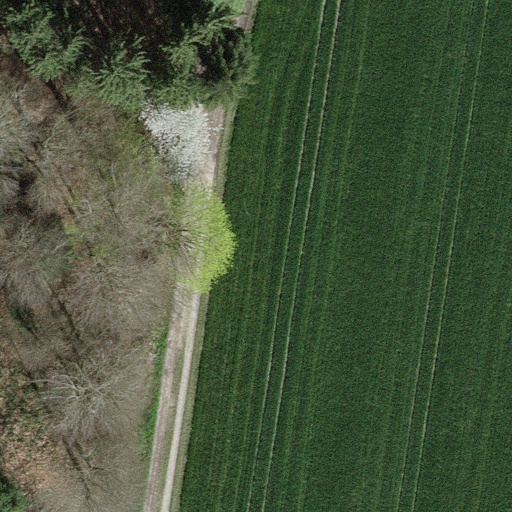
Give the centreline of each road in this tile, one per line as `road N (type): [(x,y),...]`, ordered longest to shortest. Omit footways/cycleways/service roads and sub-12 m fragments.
road 1 (track): [(160,511),(236,0)]
road 2 (track): [(0,68),(210,183)]
